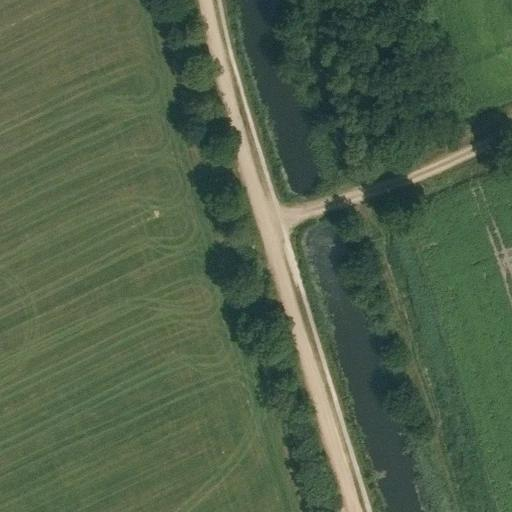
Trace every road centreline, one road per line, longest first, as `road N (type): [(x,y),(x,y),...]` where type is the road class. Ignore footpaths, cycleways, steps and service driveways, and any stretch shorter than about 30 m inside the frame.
road 1 (track): [(295,0),(458,511)]
road 2 (track): [(203,0),(355,511)]
road 3 (track): [(280,222),(511,134)]
